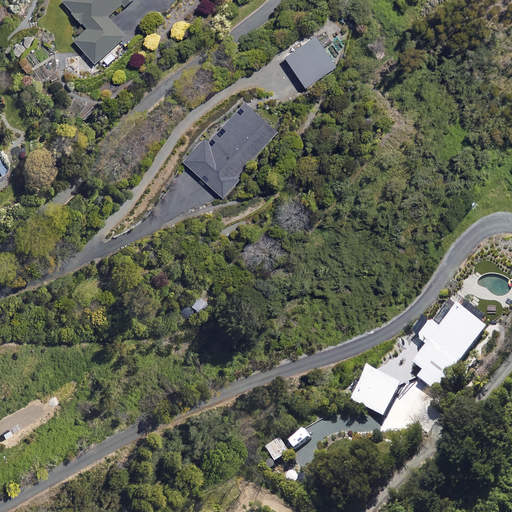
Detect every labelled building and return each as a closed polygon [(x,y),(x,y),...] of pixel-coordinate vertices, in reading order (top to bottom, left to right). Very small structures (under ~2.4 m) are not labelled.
[(61,0),(86,27),(73,39),(94,63),(126,35),(108,15),(122,3),(124,5),(129,0),(61,0)] [(336,66),(315,35),(284,56),(306,88),(336,66)] [(200,177),(203,174),(207,178),(204,181),(223,199),(242,178),(239,174),(278,132),(244,101),(207,140),(204,137),(182,160),(200,177)] [(0,176),(1,178),(11,172),(5,162),(1,165),(0,163),(0,176)] [(487,328),(458,307),(440,330),(432,324),(419,341),(427,347),(414,365),(424,373),(419,379),(437,393),(487,328)] [(402,385),(369,369),(352,402),(385,419),(402,385)] [(290,455),(282,441),(268,450),(276,463),(290,455)]
